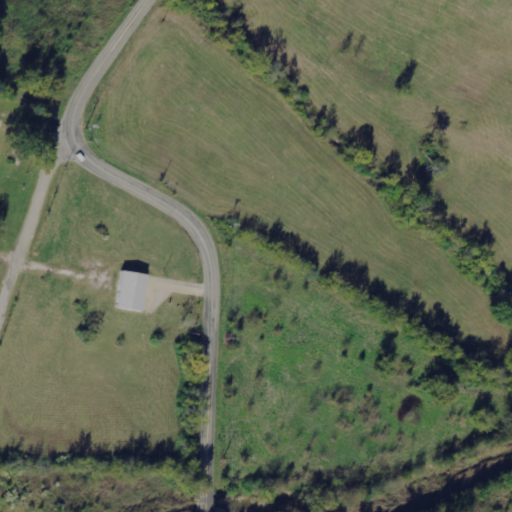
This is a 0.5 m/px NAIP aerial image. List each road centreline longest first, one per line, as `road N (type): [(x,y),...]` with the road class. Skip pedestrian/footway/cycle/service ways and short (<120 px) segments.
road 1 (tertiary): [(205,511),(211,267),(204,241),(179,210),(82,152),(73,134),(73,115),(92,77),(147,0)]
road 2 (residential): [(0,307),(54,155),(73,134)]
